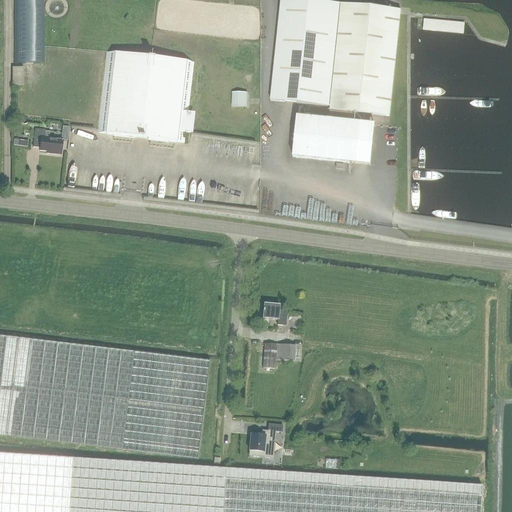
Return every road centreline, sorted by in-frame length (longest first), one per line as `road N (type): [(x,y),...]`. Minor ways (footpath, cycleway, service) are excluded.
road 1 (tertiary): [(511,263),(242,230)]
road 2 (tertiary): [(242,230),(0,202)]
road 3 (unclassified): [(224,424),(242,230)]
